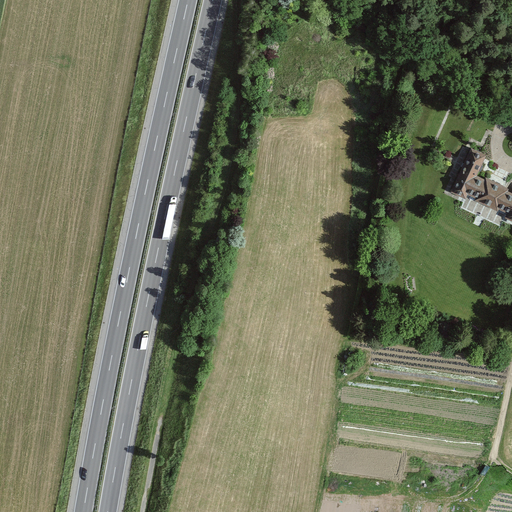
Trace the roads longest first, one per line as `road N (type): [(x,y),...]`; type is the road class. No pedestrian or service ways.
road 1 (motorway): [(107,511),(212,0)]
road 2 (motorway): [(187,0),(83,511)]
road 3 (track): [(141,511),(167,377),(253,63)]
road 4 (track): [(511,73),(388,0)]
